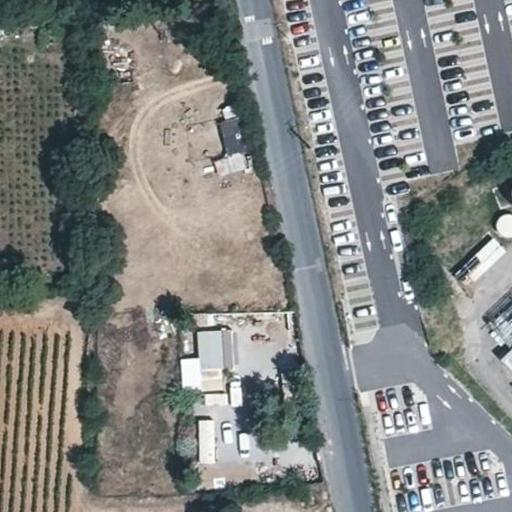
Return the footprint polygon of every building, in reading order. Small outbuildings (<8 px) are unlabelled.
[(247,152),(240,118),(222,122),(230,156),(247,152)] [(221,121),(188,126),(194,164),(226,160),(221,121)] [(496,225),(456,264),(465,273),(470,267),(474,271),(509,238),(496,225)] [(511,344),(499,357),(511,370),(511,344)] [(195,350),(195,384),(208,384),(208,350),(195,350)] [(199,403),(199,415),(220,416),(221,403),(199,403)] [(389,436),(414,430),(408,408),(397,411),(400,424),(387,428),(389,436)] [(199,479),(234,479),(234,435),(214,435),(215,418),(200,418),(199,479)]
